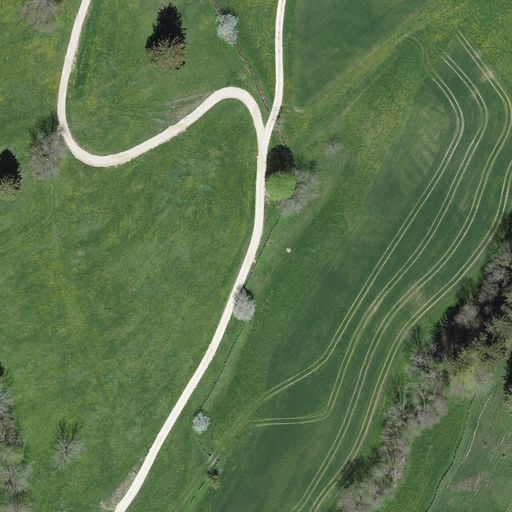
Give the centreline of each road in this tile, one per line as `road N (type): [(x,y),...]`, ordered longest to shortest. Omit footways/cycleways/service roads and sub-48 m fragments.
road 1 (track): [(261,139),(253,246),(210,353),(117,511)]
road 2 (track): [(64,127),(86,159),(110,160),(165,136),(230,90),(255,108),(261,139)]
road 3 (track): [(261,139),(277,105),(281,0)]
road 4 (track): [(86,0),(63,80),(64,127)]
